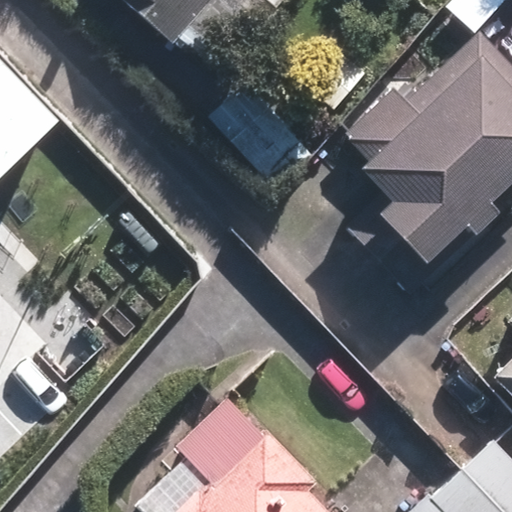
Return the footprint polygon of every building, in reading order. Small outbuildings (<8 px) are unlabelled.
[(125,0),(171,42),(210,0),(125,0)] [(511,68),(492,47),(358,170),(381,195),(346,227),(408,294),(433,271),(425,262),(465,225),(473,233),(499,209),(490,199),(511,179),(511,68)] [(0,171),(56,120),(0,59),(0,171)] [(309,147),(247,83),(209,119),(271,184),(309,147)] [(113,218),(78,183),(43,218),(77,254),(113,218)] [(0,324),(37,286),(10,259),(0,270),(0,324)] [(511,357),(492,376),(511,396),(511,315),(505,322),(511,329),(511,357)] [(206,478),(169,511),(329,511),(309,490),(318,482),(264,424),(259,429),(227,395),(174,444),(206,478)] [(511,511),(511,470),(485,441),(409,511),(511,511)]
